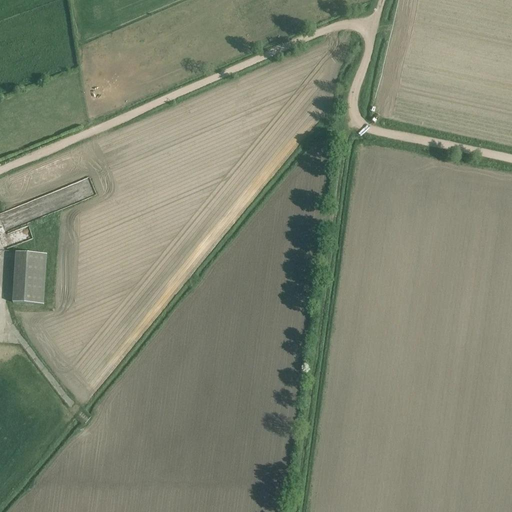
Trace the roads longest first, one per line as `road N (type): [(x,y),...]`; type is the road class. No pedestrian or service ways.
road 1 (track): [(0,169),(344,24),(372,37)]
road 2 (track): [(295,511),(355,119)]
road 3 (track): [(355,119),(511,158)]
road 4 (track): [(355,119),(351,89),(382,0)]
